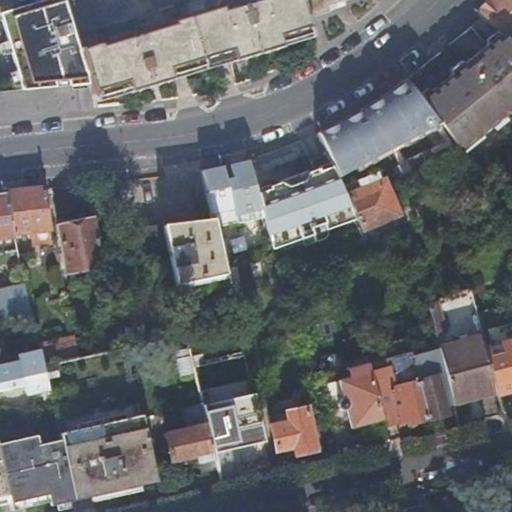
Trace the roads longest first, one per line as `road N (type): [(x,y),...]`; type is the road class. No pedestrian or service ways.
road 1 (secondary): [(0,156),(188,133),(277,108),(357,67),(439,0)]
road 2 (residential): [(240,511),(511,447)]
